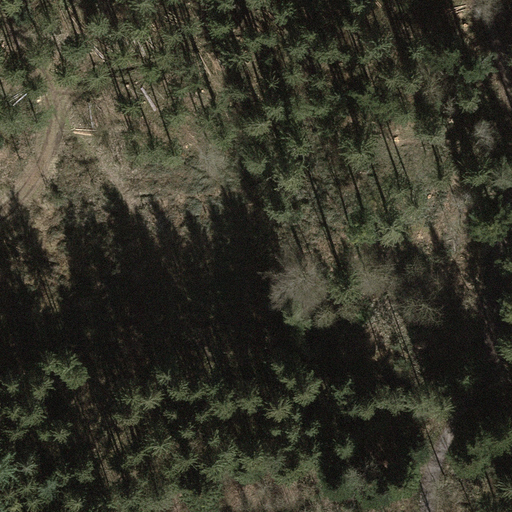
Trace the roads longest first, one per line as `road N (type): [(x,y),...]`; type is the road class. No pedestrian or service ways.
road 1 (track): [(6,0),(38,46),(54,122),(30,160),(0,185)]
road 2 (track): [(511,349),(490,359),(448,427),(415,511)]
road 3 (track): [(511,208),(488,295),(490,359)]
